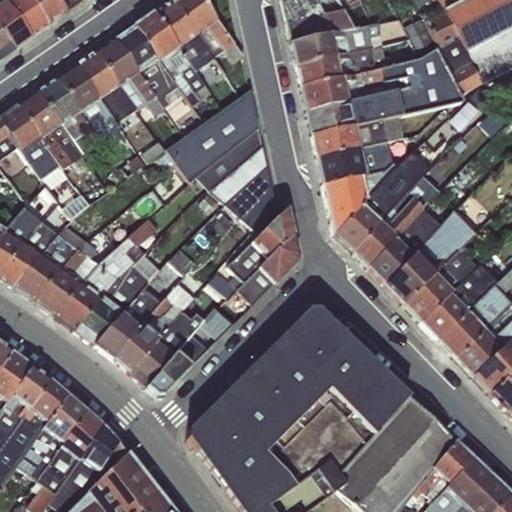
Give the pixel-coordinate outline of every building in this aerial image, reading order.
[(30,38),(0,0),(0,35),(12,51),(30,38)] [(0,0),(30,38),(47,27),(27,0),(0,0)] [(27,0),(47,27),(66,13),(56,0),(27,0)] [(82,2),(80,0),(56,0),(66,13),(82,2)] [(215,22),(197,0),(174,0),(170,3),(194,38),(215,22)] [(320,16),(316,7),(312,0),(277,0),(284,25),(320,16)] [(433,0),(441,14),(464,2),(463,0),(433,0)] [(480,84),(511,67),(511,37),(491,0),(468,0),(464,2),(441,14),(480,84)] [(511,0),(491,0),(511,37),(511,0)] [(151,16),(193,74),(210,60),(194,38),(170,3),(151,16)] [(284,25),(293,67),(379,49),(374,25),(367,27),(357,6),(320,16),(284,25)] [(195,78),(193,74),(151,16),(132,29),(180,97),(190,109),(198,103),(186,85),(195,78)] [(161,112),(180,97),(132,29),(113,43),(136,75),(161,112)] [(0,59),(12,51),(0,35),(0,59)] [(161,112),(136,75),(113,43),(92,58),(115,89),(138,119),(147,113),(152,118),(161,112)] [(293,67),(298,89),(383,70),(379,49),(293,67)] [(298,89),(303,115),(447,84),(431,54),(420,60),(383,70),(298,89)] [(138,119),(115,89),(92,58),(73,70),(117,131),(121,135),(135,127),(133,123),(138,119)] [(97,144),(117,131),(73,70),(53,83),(77,114),(97,144)] [(97,144),(77,114),(53,83),(34,96),(79,158),(97,144)] [(458,105),(447,84),(303,115),(308,138),(394,121),(458,105)] [(86,169),(79,158),(34,96),(15,109),(59,173),(71,165),(79,174),(86,169)] [(40,186),(59,173),(15,109),(0,120),(0,129),(14,150),(40,186)] [(308,138),(314,162),(384,144),(401,140),(394,121),(308,138)] [(0,160),(14,150),(0,129),(0,160)] [(314,162),(320,188),(375,175),(390,165),(384,144),(314,162)] [(329,237),(348,255),(387,213),(378,203),(416,164),(409,155),(392,169),(329,237)] [(392,169),(390,165),(375,175),(320,188),(329,237),(392,169)] [(419,178),(387,213),(348,255),(363,270),(420,212),(434,194),(419,178)] [(0,268),(38,225),(21,210),(3,232),(0,235),(0,268)] [(440,225),(437,227),(381,290),(400,308),(460,250),(489,223),(478,210),(451,235),(440,225)] [(437,227),(420,212),(363,270),(381,290),(437,227)] [(0,289),(10,295),(59,235),(42,221),(38,225),(0,268),(0,289)] [(70,334),(141,257),(135,250),(154,231),(145,223),(96,267),(50,322),(70,334)] [(30,310),(83,244),(63,230),(59,235),(10,295),(30,310)] [(50,322),(96,267),(90,263),(96,251),(83,244),(30,310),(50,322)] [(467,258),(460,250),(400,308),(417,325),(474,270),(465,261),(467,258)] [(92,348),(152,279),(155,271),(150,265),(152,261),(144,253),(141,257),(70,334),(92,348)] [(511,269),(493,285),(435,344),(452,362),(505,311),(507,306),(500,299),(511,286),(511,269)] [(493,285),(474,270),(417,325),(435,344),(493,285)] [(109,362),(163,301),(153,295),(158,285),(152,279),(92,348),(109,362)] [(126,377),(186,306),(191,300),(175,287),(163,301),(109,362),(126,377)] [(144,392),(172,357),(212,311),(205,307),(196,317),(193,315),(187,322),(185,319),(191,311),(186,306),(126,377),(144,392)] [(511,316),(505,311),(452,362),(469,379),(511,338),(511,316)] [(336,477),(404,400),(314,313),(306,313),(185,433),(184,442),(235,511),(308,511),(330,496),(341,486),(336,477)] [(511,338),(469,379),(486,397),(511,372),(511,338)] [(0,368),(9,356),(0,349),(0,368)] [(0,409),(28,370),(9,356),(0,368),(0,409)] [(172,357),(144,392),(152,400),(160,399),(188,370),(172,357)] [(0,449),(46,383),(28,370),(0,409),(0,449)] [(511,372),(486,397),(503,415),(511,406),(511,372)] [(64,399),(46,383),(0,449),(0,488),(6,480),(64,399)] [(82,414),(64,399),(6,480),(12,481),(18,474),(33,483),(82,414)] [(451,445),(404,400),(336,477),(341,486),(333,494),(353,511),(396,511),(409,497),(451,445)] [(511,406),(503,415),(511,423),(511,406)] [(99,431),(82,414),(33,483),(28,491),(34,497),(25,511),(42,511),(52,498),(99,431)] [(116,447),(99,431),(52,498),(58,503),(51,511),(67,511),(122,456),(116,447)] [(427,507),(469,463),(451,445),(409,497),(414,500),(419,495),(426,500),(424,505),(427,507)] [(138,511),(156,499),(122,456),(67,511),(138,511)] [(457,511),(487,479),(469,463),(427,507),(423,511),(457,511)] [(494,511),(507,499),(487,479),(457,511),(494,511)] [(166,511),(156,499),(138,511),(166,511)] [(511,511),(511,503),(507,499),(494,511),(511,511)]
